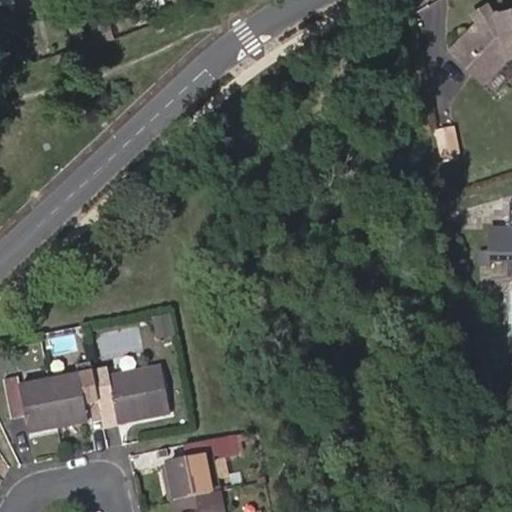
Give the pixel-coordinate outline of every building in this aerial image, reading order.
[(511,11),(494,16),(459,48),(488,80),(511,59),(511,11)] [(438,137),(443,162),(459,159),(454,134),(438,137)] [(511,202),(509,204),(511,209),(511,214),(481,232),(509,281),(511,278),(511,202)] [(91,361),(99,399),(101,411),(114,408),(116,420),(167,410),(160,365),(110,374),(106,357),(91,361)] [(48,380),(56,425),(86,419),(83,403),(99,399),(91,361),(75,363),(77,375),(48,380)] [(26,431),(56,425),(48,380),(18,385),(17,376),(3,377),(10,416),(23,413),(26,431)] [(118,429),(116,420),(114,408),(101,411),(105,431),(118,429)] [(171,501),(220,491),(212,454),(234,450),(231,434),(180,443),(184,459),(163,463),(171,501)] [(223,511),(220,491),(171,501),(173,511),(223,511)]
